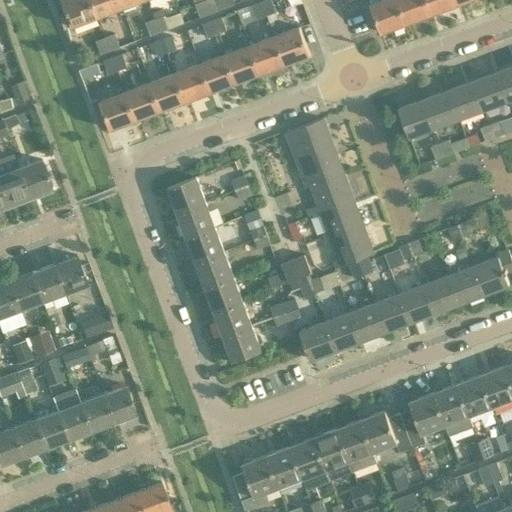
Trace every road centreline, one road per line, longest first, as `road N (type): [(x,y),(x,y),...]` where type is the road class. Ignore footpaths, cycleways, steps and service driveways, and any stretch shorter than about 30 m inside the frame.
road 1 (residential): [(352,79),(127,165),(125,188),(216,430),(511,320)]
road 2 (residential): [(511,22),(352,79)]
road 3 (residential): [(0,504),(152,446)]
